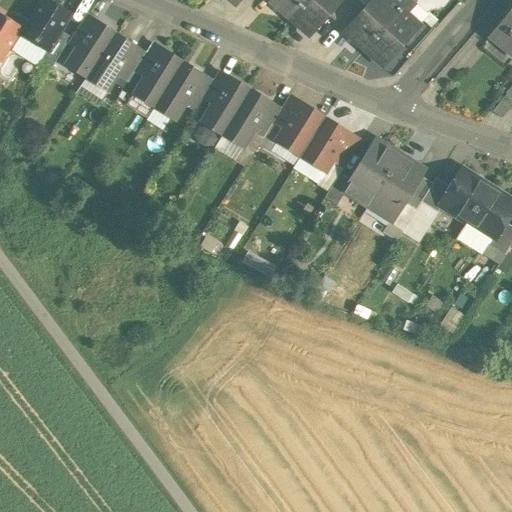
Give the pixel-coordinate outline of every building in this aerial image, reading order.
[(70,14),(46,0),(42,0),(21,34),(47,50),(48,50),(60,30),(70,14)] [(272,0),(270,2),(289,19),(306,0),(272,0)] [(306,0),(289,19),(308,36),(327,14),(340,0),(306,0)] [(340,0),(327,14),(337,22),(357,0),(356,0),(340,0)] [(357,0),(337,22),(346,31),(366,8),(357,0)] [(346,31),(344,32),(363,49),(400,8),(389,0),(372,0),(366,8),(346,31)] [(400,8),(363,49),(383,66),(402,44),(419,25),(418,24),(400,8)] [(511,8),(490,36),(511,54),(511,8)] [(0,60),(20,28),(0,15),(0,60)] [(85,17),(68,42),(77,47),(93,22),(85,17)] [(115,34),(95,21),(93,22),(77,47),(66,64),(86,77),(115,34)] [(419,25),(402,44),(412,53),(431,29),(421,21),(418,24),(419,25)] [(60,30),(48,50),(47,50),(40,60),(52,67),(70,37),(60,30)] [(135,47),(115,34),(86,77),(106,91),(117,73),(134,49),(135,47)] [(160,51),(150,45),(144,55),(135,70),(145,76),(160,51)] [(144,55),(134,49),(117,73),(128,81),(135,70),(144,55)] [(145,76),(134,93),(154,106),(182,62),(162,49),(160,51),(145,76)] [(202,75),(182,62),(154,106),(175,119),(185,102),(201,77),(202,75)] [(211,83),(202,98),(212,104),(228,79),(218,73),(211,83)] [(201,77),(185,102),(195,108),(202,99),(202,98),(211,83),(201,77)] [(249,90),(229,77),(228,79),(212,104),(202,122),(222,134),(249,90)] [(270,102),(249,90),(222,134),(242,147),(269,104),(270,102)] [(511,98),(506,94),(493,111),(501,118),(511,104),(511,98)] [(279,111),(271,123),(282,130),(299,103),(288,97),(279,111)] [(282,130),(276,140),(301,155),(324,118),(299,103),(282,130)] [(279,111),(269,104),(253,129),(264,136),(271,123),(279,111)] [(349,134),(324,118),(301,155),(325,171),(348,134),(349,134)] [(348,134),(332,161),(343,168),(359,141),(348,134)] [(400,155),(375,139),(349,180),(346,185),(348,186),(357,191),(352,199),(367,208),(372,199),(397,160),(400,155)] [(421,174),(397,160),(372,199),(396,214),(403,203),(420,176),(421,174)] [(489,185),(462,168),(450,187),(439,205),(441,207),(466,223),(489,185)] [(349,180),(339,174),(324,198),(336,205),(348,186),(346,185),(349,180)] [(420,176),(403,203),(415,210),(421,202),(432,183),(420,176)] [(432,183),(421,202),(437,212),(441,207),(439,205),(450,187),(435,177),(432,183)] [(511,199),(489,185),(466,223),(491,238),(493,240),(504,221),(511,209),(511,199)] [(511,242),(511,226),(504,221),(493,240),(491,238),(487,244),(504,255),(511,242)] [(491,238),(466,223),(457,236),(482,252),(487,244),(491,238)] [(504,255),(487,244),(483,251),(500,262),(504,255)]
